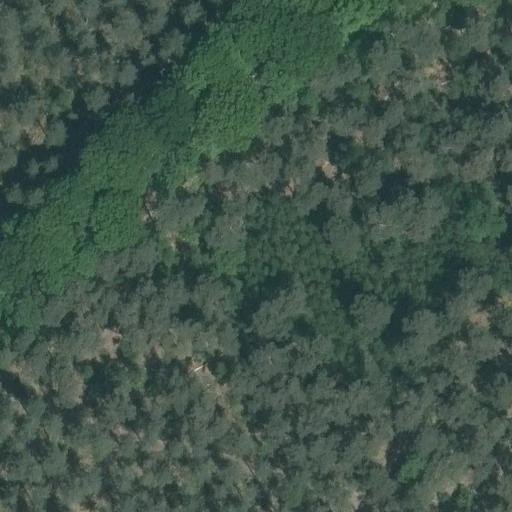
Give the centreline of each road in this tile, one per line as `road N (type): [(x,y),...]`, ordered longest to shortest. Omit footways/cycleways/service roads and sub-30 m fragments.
road 1 (unknown): [(0,374),(204,200),(242,144),(404,0)]
road 2 (track): [(329,0),(0,320)]
